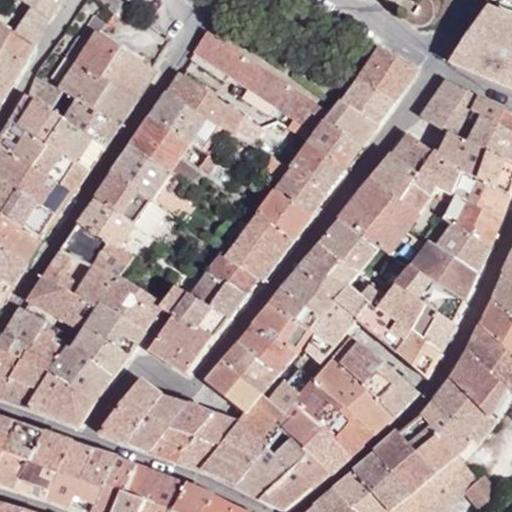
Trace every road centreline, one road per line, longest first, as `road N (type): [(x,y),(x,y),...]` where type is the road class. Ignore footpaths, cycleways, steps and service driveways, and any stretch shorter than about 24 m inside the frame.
road 1 (unclassified): [(92,438),(133,365),(193,395),(283,268),(387,150),(439,75)]
road 2 (unclassified): [(0,330),(222,0)]
road 3 (unclassified): [(511,232),(433,393),(298,511)]
road 4 (unclassified): [(261,511),(92,438)]
